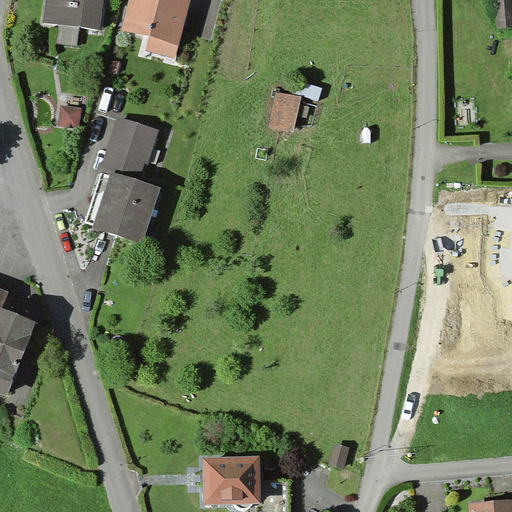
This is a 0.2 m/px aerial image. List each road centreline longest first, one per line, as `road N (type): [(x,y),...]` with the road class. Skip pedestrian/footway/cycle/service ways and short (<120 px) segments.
road 1 (residential): [(374,472),(424,156),(422,0)]
road 2 (tertiary): [(124,511),(19,172)]
road 3 (residential): [(374,472),(511,463)]
